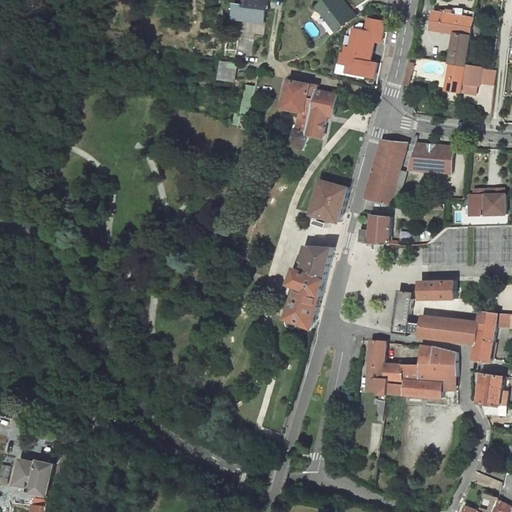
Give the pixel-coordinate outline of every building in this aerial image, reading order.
[(252,0),(252,6),(239,4),(237,19),(266,23),(268,8),(264,7),(265,0),(252,0)] [(345,0),(328,0),(318,7),(328,20),(332,17),(340,29),(358,16),(345,0)] [(456,12),(448,10),(447,13),(436,12),(433,31),(457,36),(458,33),(460,16),(455,15),(456,12)] [(476,19),(460,16),(458,33),(473,36),(473,33),(475,21),(476,19)] [(328,20),(336,32),(340,29),(332,17),(328,20)] [(386,45),(389,21),(369,18),(367,30),(356,28),(353,48),(344,47),(339,75),(379,80),(381,63),(376,62),(378,44),(386,45)] [(481,35),(483,23),(475,21),(473,33),(481,35)] [(470,67),(475,36),(473,36),(458,33),(457,36),(454,64),(470,67)] [(257,39),(242,37),(240,55),(255,56),(257,39)] [(225,62),(223,79),(237,80),(239,64),(225,62)] [(406,83),(411,85),(416,64),(410,63),(406,83)] [(470,67),(454,64),(450,91),(464,93),(465,84),(481,86),(481,83),(484,68),(470,67)] [(498,70),(484,68),(481,83),(496,85),(498,70)] [(320,90),(321,85),(293,80),(286,109),(304,113),(313,115),(318,90),(320,90)] [(464,93),(480,95),(481,86),(465,84),(464,93)] [(336,117),(340,95),(320,90),(318,90),(313,115),(309,134),(311,135),(325,137),(330,115),(336,117)] [(248,98),(242,112),(251,115),(256,101),(248,98)] [(297,128),(292,145),(306,150),(311,135),(309,134),(313,115),(304,113),(300,129),(297,128)] [(385,139),(368,197),(393,204),(410,141),(385,139)] [(427,143),(416,142),(414,169),(452,172),(455,146),(436,144),(435,147),(427,146),(427,143)] [(343,222),(352,187),(324,180),(315,214),(321,215),(318,224),(331,228),(332,223),(331,222),(331,219),(343,222)] [(509,214),(509,194),(506,194),(506,188),(495,189),(495,194),(488,194),(488,189),(477,189),(477,195),(472,195),(473,215),(509,214)] [(393,216),(374,214),(373,230),(362,229),(361,240),(372,242),(372,243),(392,243),(393,216)] [(509,214),(473,215),(473,224),(509,223),(509,214)] [(488,226),(476,226),(477,263),(489,263),(488,226)] [(511,264),(511,226),(501,226),(501,264),(511,264)] [(468,264),(468,227),(457,227),(458,264),(468,264)] [(315,327),(324,293),(336,248),(309,246),(305,260),(308,262),(305,270),(299,268),(293,283),(299,285),(295,298),(288,318),(289,318),(288,321),(289,325),(294,327),(299,326),(300,322),(315,327)] [(443,263),(443,247),(423,246),(423,263),(443,263)] [(423,281),(423,298),(458,298),(458,280),(423,281)] [(293,283),(289,296),(295,298),(299,285),(293,283)] [(473,342),(475,328),(423,321),(423,322),(412,321),(416,292),(402,291),(395,332),(410,334),(411,332),(421,333),(421,336),(473,342)] [(476,359),(493,362),(499,326),(501,314),(483,311),(481,329),(479,343),(476,359)] [(424,312),(423,321),(475,328),(476,319),(424,312)] [(501,314),(499,326),(510,327),(511,314),(502,314),(501,314)] [(382,412),(381,419),(386,420),(390,393),(391,383),(392,379),(386,378),(387,363),(389,341),(373,339),(370,390),(382,390),(381,394),(382,395),(380,412),(382,412)] [(424,355),(424,365),(409,365),(387,363),(386,378),(392,379),(407,381),(407,379),(423,381),(424,370),(435,370),(437,347),(425,346),(424,355)] [(446,385),(445,374),(460,374),(459,353),(437,347),(435,370),(424,370),(423,381),(407,379),(407,381),(407,385),(406,394),(445,398),(445,390),(446,385)] [(507,376),(484,373),(481,402),(483,403),(483,411),(496,413),(497,405),(511,407),(511,392),(505,391),(507,376)] [(445,390),(459,390),(460,374),(445,374),(446,385),(445,390)] [(390,393),(406,394),(407,385),(391,383),(390,393)] [(59,464),(43,460),(42,463),(24,458),(17,483),(28,486),(27,489),(50,495),(52,481),(53,476),(59,464)] [(464,511),(496,511),(498,508),(501,499),(501,498),(489,495),(483,511),(466,506),(464,511)] [(511,511),(511,504),(502,500),(501,499),(498,508),(496,511),(511,511)]
